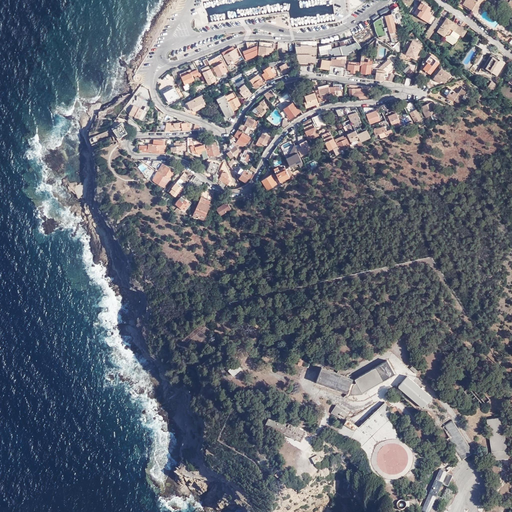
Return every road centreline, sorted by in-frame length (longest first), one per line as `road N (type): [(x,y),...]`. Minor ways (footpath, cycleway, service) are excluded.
road 1 (residential): [(217,133),(137,135),(129,144),(136,154),(180,160),(238,191),(252,183),(277,137),(314,110),(398,91),(311,74),(278,80),(254,94),(227,131)]
road 2 (tertiary): [(297,37),(246,26),(160,53)]
road 3 (tertiary): [(170,65),(246,37),(297,37)]
